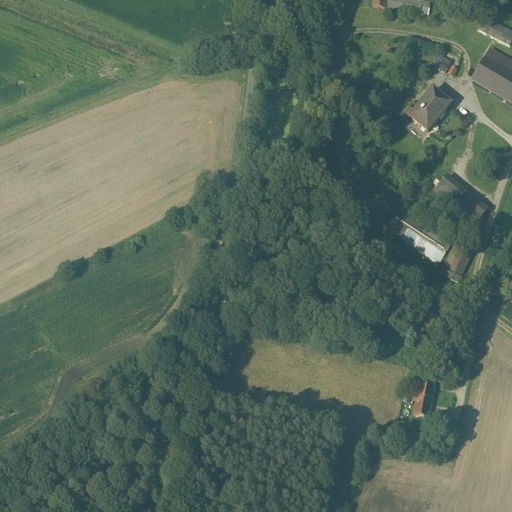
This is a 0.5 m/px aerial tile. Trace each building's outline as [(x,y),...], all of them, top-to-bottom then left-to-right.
[(373,0),(372,8),(384,10),(385,0),(373,0)] [(430,4),(408,0),(385,0),(384,9),(428,17),(430,4)] [(511,41),(511,33),(483,19),(477,31),(509,48),(511,41)] [(511,64),(489,51),(471,81),(511,104),(511,64)] [(451,64),(438,57),(432,67),(445,74),(451,64)] [(452,68),(448,76),(452,78),(456,71),(452,68)] [(383,89),(380,95),(386,98),(388,92),(383,89)] [(432,90),(415,111),(412,108),(406,115),(427,133),(450,105),(432,90)] [(483,215),(442,181),(433,192),(461,215),(460,217),(473,227),(483,215)] [(453,242),(397,206),(383,228),(437,264),(439,265),(453,242)] [(472,252),(454,243),(448,254),(467,263),(472,252)] [(467,263),(448,254),(442,267),(439,265),(437,264),(433,271),(457,283),(467,263)] [(504,267),(491,264),(485,293),(497,296),(504,267)] [(440,291),(433,305),(445,311),(452,297),(440,291)] [(433,389),(419,386),(413,417),(428,420),(433,389)]
